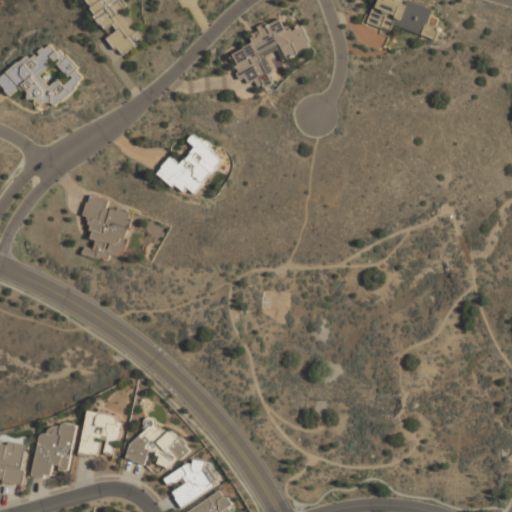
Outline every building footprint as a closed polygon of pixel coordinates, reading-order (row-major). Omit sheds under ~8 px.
[(121,56),(145,39),(119,0),(85,0),(105,29),(112,24),(117,31),(108,37),(121,56)] [(434,9),(410,0),(407,0),(407,3),(399,0),(378,0),(370,22),(392,30),(394,23),(435,39),(439,28),(428,24),(434,9)] [(313,48),(302,24),(287,30),(282,18),(250,32),(255,43),(232,53),(245,85),(259,79),(261,83),(274,77),(265,56),(281,49),(286,59),(313,48)] [(0,81),(12,96),(24,86),(39,105),(47,98),(55,107),(87,80),(52,38),(0,81)] [(224,159),(200,141),(181,165),(171,158),(160,172),(194,198),(224,159)] [(124,253),(134,221),(133,211),(122,208),(109,208),(109,199),(90,194),(84,216),(92,218),(93,246),(87,247),(85,254),(106,260),(112,260),(113,254),(124,253)] [(125,417),(89,410),(81,451),(117,458),(125,417)] [(147,465),(149,460),(178,470),(190,437),(143,421),(130,460),(147,465)] [(78,425),(64,422),(63,428),(52,426),(51,434),(41,432),(34,476),(52,479),(54,469),(70,471),(78,425)] [(0,482),(23,486),(29,445),(0,440),(0,482)] [(203,458),(165,479),(182,508),(219,486),(203,458)]
